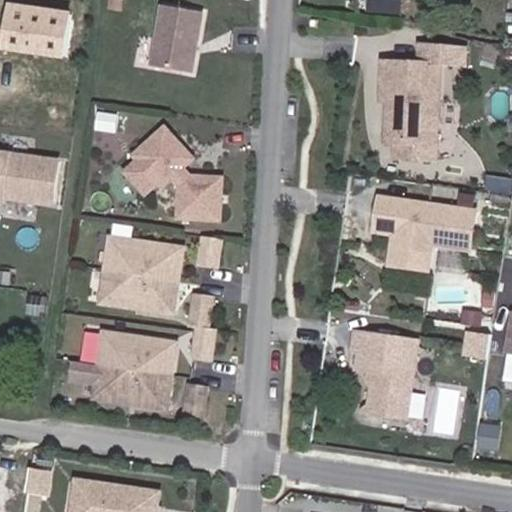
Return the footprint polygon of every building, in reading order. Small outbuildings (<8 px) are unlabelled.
[(370,0),(370,9),(381,10),(382,0),(370,0)] [(382,0),(381,10),(392,11),(392,0),(382,0)] [(162,3),(151,63),(190,70),(201,10),(162,3)] [(71,17),(13,8),(7,49),(64,57),(71,17)] [(440,60),(384,58),(382,96),(389,96),(394,97),(394,101),(398,101),(398,106),(393,111),(392,137),(397,137),(396,153),(437,155),(440,60)] [(394,97),(389,96),(387,137),(392,137),(393,111),(398,106),(398,101),(394,101),(394,97)] [(182,214),(223,216),(224,175),(193,174),(184,165),(194,156),(167,126),(137,153),(142,159),(159,178),(165,183),(175,174),(183,183),(182,214)] [(0,153),(0,194),(1,190),(9,191),(8,198),(53,204),(59,162),(0,153)] [(159,178),(142,159),(130,171),(147,189),(159,178)] [(1,190),(0,194),(0,203),(7,205),(8,198),(9,191),(1,190)] [(477,210),(382,198),(377,229),(395,232),(391,264),(413,267),(414,255),(419,251),(433,253),(434,243),(472,248),(477,210)] [(221,262),(224,236),(209,233),(205,261),(221,262)] [(187,245),(115,234),(110,266),(182,276),(187,245)] [(431,269),(433,253),(419,251),(414,255),(413,267),(431,269)] [(182,276),(110,266),(105,298),(177,309),(182,276)] [(201,293),(198,323),(205,324),(213,325),(217,295),(201,293)] [(490,328),(492,314),(473,312),(471,326),(490,328)] [(213,325),(205,324),(201,354),(217,356),(221,326),(213,325)] [(185,339),(113,328),(108,361),(180,371),(185,339)] [(466,353),(486,356),(489,331),(469,329),(466,353)] [(418,343),(356,332),(353,351),(360,352),(357,369),(371,371),(381,373),(380,378),(374,381),(369,413),(404,419),(418,343)] [(180,371),(108,361),(81,357),(79,373),(106,377),(104,392),(176,403),(180,371)] [(370,381),(374,381),(380,378),(381,373),(371,371),(370,381)] [(198,383),(194,410),(210,412),(213,385),(198,383)] [(414,415),(425,417),(428,393),(417,392),(414,415)] [(52,472),(33,469),(29,494),(49,497),(52,472)] [(160,494),(78,481),(72,511),(155,511),(155,509),(158,510),(160,494)]
